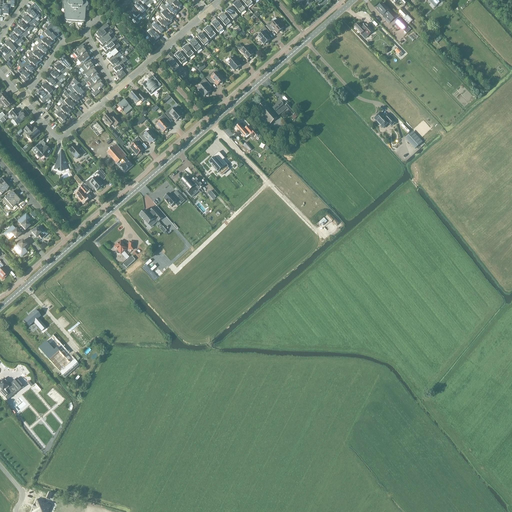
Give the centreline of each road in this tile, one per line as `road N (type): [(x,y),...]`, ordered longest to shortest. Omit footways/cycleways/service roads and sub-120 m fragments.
road 1 (tertiary): [(0,308),(353,0)]
road 2 (residential): [(114,93),(206,11)]
